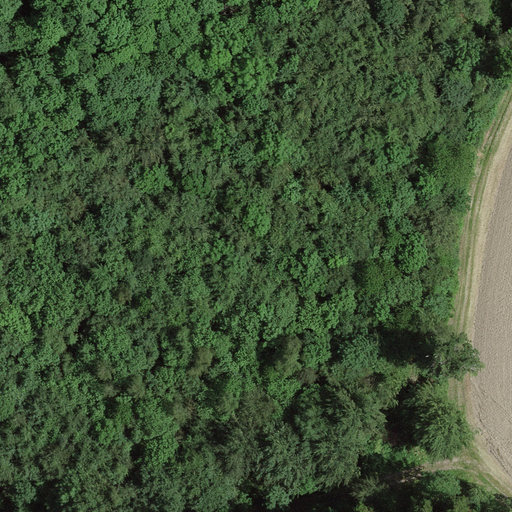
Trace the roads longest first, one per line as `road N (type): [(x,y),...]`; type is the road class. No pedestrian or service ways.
road 1 (track): [(469,465),(486,189),(511,123)]
road 2 (track): [(511,504),(469,465),(321,505)]
